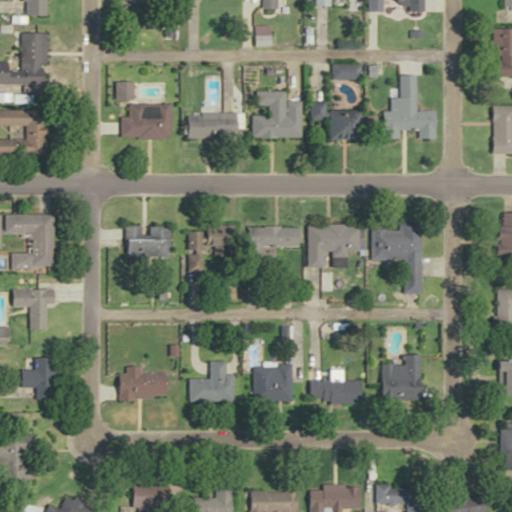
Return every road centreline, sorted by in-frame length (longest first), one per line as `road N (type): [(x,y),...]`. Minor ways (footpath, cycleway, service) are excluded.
road 1 (residential): [(448,184),(449,430),(434,439),(99,431),(90,388),(88,181)]
road 2 (residential): [(448,184),(449,0),(90,52),(88,181)]
road 3 (residential): [(511,184),(0,180)]
road 4 (residential): [(449,57),(90,52)]
road 5 (residential): [(447,310),(91,311)]
